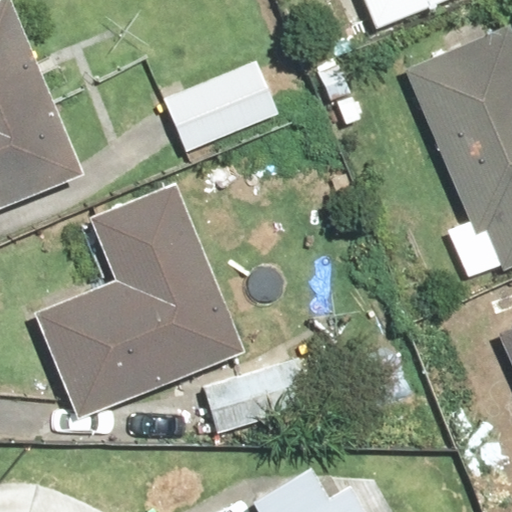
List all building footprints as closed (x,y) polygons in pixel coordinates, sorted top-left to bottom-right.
[(0,0),(0,199),(72,171),(3,0),(0,0)] [(367,0),(378,26),(442,0),(367,0)] [(511,19),(410,65),(505,276),(511,272),(511,19)] [(261,62),(165,101),(188,155),(283,115),(261,62)] [(235,346),(167,179),(79,215),(106,279),(30,310),(72,413),(235,346)] [(308,350),(202,387),(219,438),(326,401),(308,350)] [(250,511),(361,511),(347,485),(323,499),(307,471),(246,504),(250,511)]
